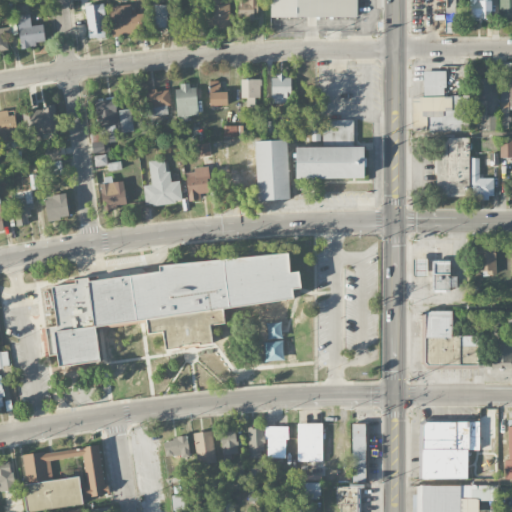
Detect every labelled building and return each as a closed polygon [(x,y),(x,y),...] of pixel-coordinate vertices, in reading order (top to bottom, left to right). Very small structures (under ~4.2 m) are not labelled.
[(229,0),(202,0),(202,16),(210,16),(209,29),(228,30),(229,0)] [(236,21),(257,21),(257,0),(241,0),(242,1),(237,1),(236,21)] [(270,0),(271,18),(357,18),(357,0),(270,0)] [(444,0),(445,33),(460,33),(459,0),(444,0)] [(490,18),(490,0),(470,0),(470,18),(490,18)] [(511,0),(499,0),(499,19),(511,18),(511,0)] [(141,3),(109,7),(113,37),(145,33),(141,3)] [(87,39),(105,38),(104,5),(86,5),(87,39)] [(167,27),(168,5),(153,5),(153,27),(167,27)] [(43,25),(31,26),(30,14),(17,15),(20,46),(45,44),(43,25)] [(0,51),(8,50),(7,35),(10,35),(9,27),(0,28),(0,51)] [(445,71),(423,71),(423,94),(445,94),(445,71)] [(272,103),(291,102),(290,76),(271,77),(272,103)] [(481,130),(497,130),(496,115),(488,115),(487,103),(493,102),(492,78),(472,79),(474,117),(481,117),(481,130)] [(241,98),(246,98),(246,107),(255,107),(255,98),(260,98),(260,79),(241,79),(241,98)] [(219,81),(209,81),(210,106),(228,106),(227,90),(220,90),(219,81)] [(198,115),(196,85),(175,87),(177,122),(189,121),(188,116),(198,115)] [(163,115),(161,108),(171,106),(168,89),(145,93),(150,117),(163,115)] [(412,97),(413,132),(467,131),(467,96),(412,97)] [(134,132),(130,108),(116,111),(114,97),(94,100),(99,134),(90,135),(93,153),(110,151),(109,144),(118,143),(117,134),(134,132)] [(25,140),(45,139),(45,138),(51,137),(50,132),(58,132),(56,107),(23,110),(25,140)] [(0,142),(18,138),(11,109),(0,111),(0,142)] [(353,120),(322,120),(322,147),(354,146),(353,120)] [(238,126),(223,126),(223,138),(239,138),(238,126)] [(436,197),(470,197),(470,198),(493,198),(493,178),(479,178),(479,168),(469,168),(469,138),(436,138),(436,197)] [(499,157),(511,157),(511,138),(500,138),(499,157)] [(286,140),(255,141),(259,200),(290,200),(286,140)] [(211,155),(209,143),(196,145),(198,157),(211,155)] [(47,146),(47,160),(61,159),(61,145),(47,146)] [(296,147),(296,179),(364,178),(364,148),(296,147)] [(107,165),(105,154),(94,156),(95,167),(107,165)] [(151,185),(143,186),(146,206),(182,202),(180,181),(171,182),(170,172),(166,173),(164,159),(148,161),(151,185)] [(47,176),(63,175),(62,161),(46,162),(47,176)] [(186,170),(189,201),(201,200),(200,194),(209,193),(207,169),(186,170)] [(101,184),(103,209),(126,207),(124,182),(101,184)] [(46,220),(69,218),(67,194),(45,196),(46,220)] [(14,196),(15,226),(29,225),(29,208),(33,208),(32,196),(14,196)] [(479,275),(495,276),(496,245),(479,245),(479,275)] [(293,298),(223,308),(225,323),(210,325),(212,343),(165,350),(163,332),(148,334),(145,319),(95,326),(100,362),(59,367),(57,355),(49,356),(45,327),(56,326),(51,287),(75,284),(74,280),(87,278),(88,282),(161,272),(160,265),(287,254),(289,273),(299,272),(301,288),(292,289),(293,298)] [(414,258),(413,259),(412,259),(413,275),(413,276),(414,276),(426,276),(427,276),(427,275),(427,259),(426,258),(414,258)] [(434,264),(434,290),(449,290),(449,288),(457,288),(457,276),(449,276),(449,264),(434,264)] [(42,291),(45,311),(53,309),(50,290),(42,291)] [(452,311),(425,311),(425,367),(477,367),(477,336),(452,336),(452,311)] [(511,368),(511,340),(493,340),(493,369),(511,368)] [(0,366),(9,365),(7,351),(0,352),(0,366)] [(478,450),(493,450),(494,409),(479,409),(478,450)] [(477,422),(422,422),(422,479),(467,479),(467,450),(478,450),(477,422)] [(321,423),(297,424),(297,462),(322,461),(321,423)] [(365,423),(351,423),(353,482),(369,482),(368,467),(366,467),(365,423)] [(287,458),(286,426),(266,427),(267,458),(287,458)] [(264,458),(263,428),(248,428),(249,459),(264,458)] [(196,464),(215,463),(213,431),(194,432),(196,464)] [(221,431),(221,455),(237,454),(236,431),(221,431)] [(165,457),(189,454),(187,436),(163,440),(165,457)] [(21,454),(27,511),(83,505),(80,477),(52,480),(50,460),(83,457),(87,497),(105,495),(100,446),(21,454)] [(0,462),(0,490),(14,489),(10,462),(0,462)] [(245,488),(244,464),(232,464),(234,489),(245,488)] [(319,482),(304,483),(304,499),(320,499),(319,482)] [(477,511),(478,501),(497,501),(496,485),(419,486),(419,494),(412,494),(411,511),(477,511)] [(359,511),(359,486),(335,487),(336,505),(341,505),(340,511),(359,511)]
